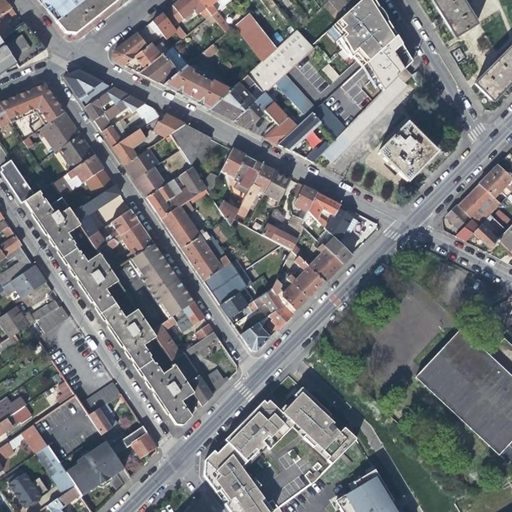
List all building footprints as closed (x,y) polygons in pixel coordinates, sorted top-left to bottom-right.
[(0,0),(0,16),(10,9),(2,0),(0,0)] [(38,0),(43,6),(47,11),(60,0),(38,0)] [(82,0),(60,0),(47,11),(56,21),(82,0)] [(82,0),(56,21),(55,22),(64,32),(74,34),(96,17),(115,1),(114,0),(82,0)] [(199,13),(204,19),(210,15),(197,0),(177,0),(177,1),(160,14),(171,27),(176,23),(192,11),(195,15),(199,13)] [(197,0),(210,15),(214,20),(224,33),(229,29),(214,10),(226,0),(197,0)] [(349,60),(351,57),(355,54),(359,58),(387,32),(378,18),(369,4),(371,2),(368,0),(361,0),(358,3),(342,17),(325,32),(349,60)] [(328,0),(342,17),(358,3),(355,0),(328,0)] [(430,0),(454,39),(476,26),(460,0),(430,0)] [(14,13),(10,9),(0,16),(4,20),(14,13)] [(309,9),(304,14),(307,19),(313,14),(309,9)] [(185,35),(176,23),(171,27),(160,14),(156,17),(151,21),(161,34),(163,38),(173,30),(180,39),(185,35)] [(233,26),(261,61),(275,48),(248,14),(233,26)] [(301,24),(307,19),(304,14),(298,20),(301,24)] [(203,20),(208,25),(214,20),(210,15),(204,19),(203,20)] [(7,26),(4,20),(0,16),(0,28),(5,35),(11,31),(7,26)] [(224,33),(214,20),(208,25),(218,38),(224,33)] [(155,39),(161,34),(151,21),(134,34),(112,51),(112,61),(121,66),(132,58),(149,44),(155,39)] [(5,35),(0,38),(0,43),(7,53),(32,35),(27,30),(22,23),(11,31),(5,35)] [(223,115),(232,121),(272,84),(282,75),(311,48),(309,46),(295,30),(275,48),(261,61),(235,85),(230,90),(211,108),(223,115)] [(359,58),(364,64),(391,40),(387,32),(359,58)] [(38,43),(32,35),(7,53),(14,63),(17,67),(44,49),(38,43)] [(410,62),(396,39),(361,68),(380,95),(410,62)] [(0,71),(5,69),(14,63),(7,53),(0,43),(0,71)] [(212,43),(202,52),(205,56),(206,58),(217,49),(212,43)] [(152,47),(149,44),(132,58),(137,64),(141,69),(160,54),(162,52),(156,44),(152,47)] [(511,44),(473,82),(490,99),(511,77),(511,44)] [(185,65),(195,57),(192,52),(182,61),(185,65)] [(199,62),(205,56),(202,52),(195,57),(199,62)] [(175,74),(160,54),(141,69),(136,73),(146,78),(160,86),(175,74)] [(355,54),(351,57),(361,68),(364,64),(359,58),(355,54)] [(228,64),(223,56),(216,62),(222,69),(228,64)] [(329,64),(322,69),(332,81),(338,76),(329,64)] [(184,66),(175,74),(160,86),(186,99),(208,110),(211,108),(230,90),(209,78),(207,80),(191,72),(192,70),(184,66)] [(403,69),(380,95),(333,140),(327,146),(319,154),(329,162),(406,86),(402,83),(409,75),(403,69)] [(93,88),(99,96),(111,88),(77,70),(62,77),(72,92),(82,107),(88,103),(83,95),(93,88)] [(423,82),(416,71),(409,75),(416,86),(423,82)] [(282,75),(272,84),(304,119),(310,114),(314,109),(282,75)] [(268,142),(275,145),(304,119),(272,84),(232,121),(230,122),(243,129),(262,112),(271,123),(262,131),(262,134),(264,136),(261,138),(268,142)] [(21,94),(0,102),(0,111),(8,124),(9,125),(36,114),(44,125),(62,113),(43,85),(21,94)] [(111,101),(114,106),(127,97),(118,92),(111,88),(99,96),(88,103),(82,107),(88,115),(92,121),(103,113),(100,108),(111,101)] [(88,103),(99,96),(93,88),(83,95),(88,103)] [(128,114),(135,109),(142,104),(136,101),(127,97),(114,106),(103,113),(92,121),(100,133),(109,127),(105,121),(124,108),(128,114)] [(138,130),(154,118),(153,110),(148,107),(142,104),(135,109),(142,122),(136,127),(138,130)] [(336,134),(344,125),(322,105),(314,114),(336,134)] [(0,129),(8,124),(0,111),(0,129)] [(53,151),(56,149),(77,135),(69,124),(62,113),(44,125),(38,129),(53,151)] [(287,152),(319,124),(310,114),(304,119),(275,145),(282,149),(287,152)] [(167,134),(182,125),(163,115),(159,121),(155,123),(150,132),(162,138),(167,134)] [(121,119),(109,127),(100,133),(110,148),(127,137),(120,127),(122,126),(123,123),(121,119)] [(197,133),(182,125),(167,134),(188,165),(207,138),(197,133)] [(406,125),(377,153),(406,182),(434,153),(406,125)] [(137,130),(127,137),(110,148),(117,158),(122,165),(134,157),(129,149),(143,140),(137,130)] [(64,166),(67,172),(91,156),(84,145),(77,135),(56,149),(66,164),(64,166)] [(27,136),(20,141),(25,148),(32,143),(27,136)] [(323,143),(312,154),(316,158),(319,154),(327,146),(323,143)] [(134,157),(122,165),(128,174),(132,181),(152,168),(156,165),(146,149),(134,157)] [(232,179),(232,178),(242,156),(237,153),(229,149),(218,172),(232,179)] [(302,160),(310,164),(316,158),(312,154),(310,152),(302,160)] [(61,176),(70,190),(83,181),(100,169),(95,162),(91,156),(67,172),(61,176)] [(232,178),(237,180),(249,186),(259,165),(251,161),(242,156),(232,178)] [(0,167),(0,174),(4,180),(16,172),(9,162),(0,167)] [(256,189),(263,192),(273,172),(266,168),(259,165),(249,186),(244,195),(237,211),(235,214),(243,218),(251,203),(250,202),(256,189)] [(511,187),(511,180),(496,166),(487,175),(477,185),(499,204),(507,196),(501,190),(507,184),(511,187)] [(152,168),(132,181),(138,189),(144,198),(154,192),(168,182),(164,175),(159,178),(152,168)] [(177,176),(192,198),(203,190),(207,195),(215,178),(209,175),(201,184),(190,168),(179,175),(177,176)] [(106,177),(100,169),(83,181),(88,188),(90,187),(95,195),(93,197),(94,197),(111,185),(106,177)] [(16,172),(4,180),(7,185),(20,204),(23,202),(32,196),(28,189),(16,172)] [(277,202),(287,182),(282,179),(283,177),(280,176),(273,172),(263,192),(261,194),(277,202)] [(61,176),(50,184),(59,197),(70,190),(61,176)] [(154,192),(144,198),(152,209),(159,220),(178,207),(192,198),(177,176),(170,181),(168,182),(154,192)] [(45,178),(28,189),(32,196),(38,192),(50,184),(45,178)] [(232,189),(244,195),(249,186),(237,180),(232,189)] [(301,210),(296,219),(301,222),(305,214),(315,194),(306,189),(296,184),(291,196),(295,198),(292,205),(301,210)] [(468,194),(456,206),(471,219),(479,225),(489,214),(499,204),(477,185),(468,194)] [(47,206),(38,192),(32,196),(23,202),(38,224),(65,206),(60,198),(47,206)] [(321,211),(332,216),(336,210),(339,206),(326,199),(315,194),(305,214),(315,222),(317,218),(321,211)] [(221,202),(207,195),(217,211),(221,202)] [(237,211),(221,202),(217,211),(223,220),(228,228),(232,221),(235,214),(237,211)] [(66,234),(78,225),(70,213),(65,206),(38,224),(53,247),(68,237),(66,234)] [(363,218),(339,206),(336,210),(355,222),(360,223),(363,218)] [(471,219),(456,206),(450,211),(445,217),(459,230),(452,236),(463,241),(472,232),(479,225),(471,219)] [(79,207),(70,213),(78,225),(87,238),(95,232),(79,207)] [(174,242),(193,229),(178,207),(159,220),(168,233),(174,242)] [(101,241),(95,232),(87,238),(95,250),(137,223),(133,218),(128,210),(108,224),(112,230),(106,234),(107,236),(101,241)] [(350,229),(355,222),(336,210),(332,216),(326,225),(323,230),(333,240),(335,242),(342,231),(347,235),(350,229)] [(245,227),(260,235),(266,223),(267,222),(251,214),(245,227)] [(311,229),(315,222),(305,214),(301,222),(299,226),(302,229),(319,245),(340,266),(345,260),(350,256),(335,242),(333,240),(327,246),(318,237),(319,236),(311,229)] [(488,248),(495,241),(496,240),(490,233),(495,227),(489,221),(492,217),(489,214),(479,225),(472,232),(480,240),(488,248)] [(299,234),(302,229),(299,226),(301,222),(296,219),(294,218),(288,228),(299,234)] [(326,225),(317,218),(315,222),(323,230),(326,225)] [(0,245),(0,260),(3,258),(2,256),(19,246),(9,232),(2,220),(0,221),(0,233),(1,233),(7,241),(0,245)] [(142,231),(137,223),(95,250),(95,251),(98,254),(103,261),(110,272),(125,261),(151,243),(142,231)] [(280,230),(266,223),(260,235),(290,250),(291,250),(294,244),(297,239),(280,230)] [(511,224),(496,240),(495,241),(505,251),(511,257),(511,224)] [(198,237),(193,229),(174,242),(179,250),(198,237)] [(206,231),(198,237),(179,250),(192,268),(201,282),(227,265),(228,264),(224,257),(215,262),(209,253),(217,247),(206,231)] [(83,259),(68,237),(53,247),(68,269),(83,259)] [(125,261),(145,289),(171,273),(151,243),(125,261)] [(311,262),(294,244),(291,250),(297,257),(323,283),(331,274),(340,266),(319,245),(315,249),(320,253),(311,262)] [(0,273),(0,286),(29,267),(24,259),(18,248),(6,256),(10,260),(14,257),(17,262),(0,273)] [(85,262),(83,259),(68,269),(72,275),(75,280),(103,261),(98,254),(85,262)] [(286,279),(290,284),(306,300),(316,290),(323,283),(297,257),(294,260),(304,270),(295,279),(288,273),(286,275),(288,276),(286,279)] [(79,286),(82,291),(110,272),(103,261),(75,280),(79,286)] [(38,273),(33,265),(32,266),(29,267),(0,286),(0,288),(2,291),(1,292),(4,296),(12,290),(19,299),(44,282),(38,273)] [(254,280),(261,276),(253,265),(246,269),(254,280)] [(86,296),(89,301),(104,291),(117,282),(110,272),(82,291),(86,296)] [(145,289),(151,298),(176,281),(171,273),(145,289)] [(264,281),(261,276),(254,280),(246,285),(217,305),(226,318),(246,305),(241,298),(255,289),(259,296),(270,288),(275,280),(275,279),(268,275),(264,281)] [(278,287),(275,280),(270,288),(282,305),(290,316),(300,306),(306,300),(290,284),(281,293),(277,289),(278,287)] [(151,298),(155,305),(180,287),(176,281),(151,298)] [(213,299),(217,305),(246,285),(244,281),(232,288),(227,281),(208,293),(213,299)] [(155,305),(166,320),(169,317),(191,303),(186,295),(180,287),(155,305)] [(264,302),(271,312),(282,305),(270,288),(259,296),(246,305),(226,318),(228,322),(230,324),(264,302)] [(113,303),(104,291),(89,301),(94,308),(97,313),(113,303)] [(50,300),(27,316),(32,322),(55,307),(50,300)] [(120,315),(113,303),(97,313),(105,325),(120,315)] [(186,318),(191,325),(201,318),(197,311),(191,303),(169,317),(171,320),(172,322),(183,314),(186,318)] [(67,317),(59,304),(55,307),(32,322),(29,324),(26,326),(34,339),(67,317)] [(278,328),(290,316),(282,305),(271,312),(269,314),(272,318),(270,320),(278,328)] [(25,325),(26,326),(29,324),(27,320),(23,321),(19,315),(16,311),(13,307),(0,316),(0,326),(7,337),(9,336),(25,325)] [(105,325),(112,336),(140,317),(135,310),(123,318),(120,315),(105,325)] [(24,311),(19,315),(23,321),(27,320),(29,324),(32,322),(27,316),(24,311)] [(172,322),(175,326),(186,318),(183,314),(172,322)] [(140,317),(112,336),(127,358),(142,348),(141,347),(153,337),(150,332),(150,331),(140,317)] [(166,323),(171,320),(169,317),(166,320),(150,331),(150,332),(153,337),(169,361),(178,355),(161,330),(167,326),(166,323)] [(179,331),(191,325),(186,318),(175,326),(179,331)] [(255,324),(238,336),(249,352),(254,352),(262,344),(268,338),(259,328),(255,324)] [(192,334),(198,342),(211,333),(209,329),(206,325),(192,334)] [(511,346),(504,339),(488,356),(461,330),(456,335),(416,378),(498,455),(508,445),(511,448),(511,346)] [(206,351),(218,343),(211,333),(198,342),(178,355),(169,361),(169,362),(172,367),(191,395),(199,408),(213,394),(228,379),(226,376),(222,378),(216,368),(206,374),(208,378),(200,384),(183,358),(186,356),(188,358),(203,347),(206,351)] [(0,342),(0,348),(12,340),(9,336),(7,337),(0,342)] [(149,358),(142,348),(127,358),(134,368),(149,358)] [(157,370),(149,358),(134,368),(142,380),(157,370)] [(180,403),(191,395),(172,367),(160,374),(157,370),(142,380),(173,427),(180,427),(189,418),(180,403)] [(72,396),(62,381),(55,385),(61,393),(55,398),(60,405),(72,396)] [(78,404),(85,416),(96,408),(106,402),(118,394),(115,389),(110,382),(78,404)] [(299,400),(306,394),(299,387),(291,395),(294,397),(295,396),(299,400)] [(264,447),(266,449),(279,436),(277,433),(283,427),(286,429),(289,426),(291,424),(302,434),(300,437),(306,442),(309,439),(326,456),(323,459),(328,464),(337,455),(347,465),(350,462),(340,452),(353,438),(345,430),(341,427),(336,432),(333,428),(330,426),(329,425),(331,423),(325,417),(327,414),(306,394),(299,400),(295,396),(294,397),(290,400),(286,405),(279,412),(275,408),(272,411),(263,403),(266,400),(263,397),(244,417),(233,428),(222,439),(225,442),(214,453),(211,450),(201,460),(200,475),(213,492),(216,490),(228,505),(225,508),(227,510),(243,498),(242,497),(253,488),(244,476),(240,479),(236,475),(240,470),(237,467),(261,444),(264,447)] [(272,411),(275,408),(270,404),(266,400),(268,399),(265,396),(263,397),(266,400),(263,403),(272,411)] [(0,422),(11,414),(5,406),(0,409),(0,422)] [(23,406),(11,414),(17,422),(4,431),(6,434),(30,417),(23,406)] [(101,417),(96,408),(85,416),(86,417),(103,443),(107,449),(124,438),(119,432),(111,437),(106,430),(109,428),(107,425),(101,417)] [(17,422),(11,414),(0,422),(0,433),(4,431),(17,422)] [(105,414),(101,417),(107,425),(111,423),(109,419),(105,414)] [(233,428),(244,417),(243,415),(231,427),(233,428)] [(339,421),(333,428),(336,432),(341,427),(345,430),(347,428),(339,421)] [(291,424),(289,426),(300,437),(302,434),(291,424)] [(33,455),(34,454),(44,447),(31,425),(20,434),(23,438),(33,455)] [(147,437),(140,426),(124,438),(107,449),(112,456),(128,445),(138,459),(154,448),(147,437)] [(6,443),(0,447),(0,451),(5,459),(12,452),(9,448),(23,438),(20,434),(6,443)] [(309,439),(306,442),(323,459),(326,456),(309,439)] [(112,456),(107,449),(103,443),(96,448),(113,474),(117,472),(121,469),(116,462),(112,456)] [(237,467),(240,470),(264,447),(261,444),(237,467)] [(34,454),(39,461),(50,455),(44,447),(34,454)] [(113,474),(96,448),(74,462),(75,465),(63,474),(72,487),(78,496),(79,497),(95,487),(96,488),(99,489),(103,486),(108,482),(109,479),(108,478),(113,474)] [(55,487),(61,495),(72,487),(63,474),(50,455),(39,461),(56,487),(55,487)] [(362,470),(364,473),(368,471),(373,478),(377,476),(370,465),(362,470)] [(11,490),(17,498),(19,497),(26,507),(40,497),(45,493),(36,479),(30,483),(24,473),(23,474),(20,470),(6,480),(8,483),(7,484),(11,490)] [(310,474),(314,478),(318,474),(313,470),(310,474)] [(393,511),(391,509),(389,505),(387,501),(390,499),(387,495),(379,482),(376,483),(373,478),(368,471),(364,473),(359,477),(350,482),(354,487),(349,490),(336,498),(332,500),(336,508),(339,511),(393,511)] [(244,476),(253,488),(258,485),(246,474),(244,476)] [(346,484),(349,490),(354,487),(350,482),(359,477),(358,476),(346,484)] [(77,496),(78,496),(72,487),(61,495),(46,506),(49,511),(55,511),(56,511),(67,504),(77,496)] [(242,511),(254,504),(259,511),(269,511),(270,511),(253,488),(242,497),(243,498),(227,510),(227,511),(242,511)] [(216,490),(213,492),(217,498),(225,508),(228,505),(216,490)] [(387,501),(389,505),(395,502),(390,494),(387,495),(390,499),(387,501)] [(333,510),(336,508),(332,500),(336,498),(334,495),(326,499),(333,510)] [(24,508),(26,507),(19,497),(17,498),(21,504),(24,508)]
